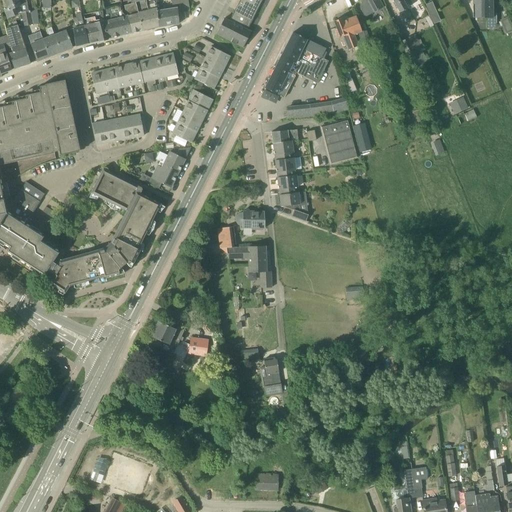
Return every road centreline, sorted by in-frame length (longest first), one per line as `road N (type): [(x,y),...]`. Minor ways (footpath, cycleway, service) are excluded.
road 1 (secondary): [(111,354),(231,116)]
road 2 (secondary): [(30,511),(111,354)]
road 3 (residential): [(71,58),(185,31),(209,0)]
road 4 (residential): [(267,210),(282,353)]
road 5 (secondary): [(231,116),(290,0)]
road 6 (unclassified): [(111,354),(0,292)]
